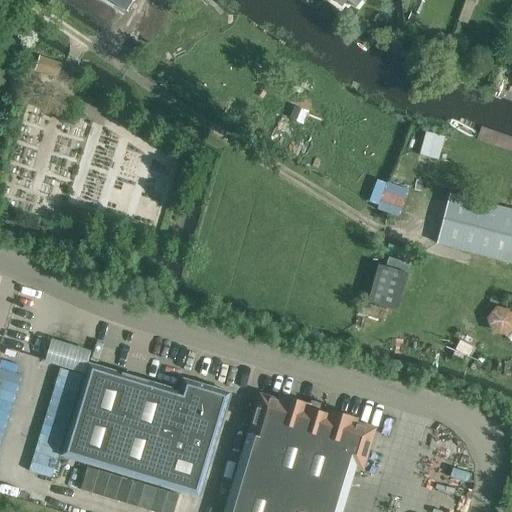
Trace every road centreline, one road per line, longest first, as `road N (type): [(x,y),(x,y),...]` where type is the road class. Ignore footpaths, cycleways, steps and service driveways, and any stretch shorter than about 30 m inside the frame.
road 1 (residential): [(0,263),(138,315),(481,418),(496,454),(480,511)]
road 2 (track): [(466,261),(356,218),(21,0)]
